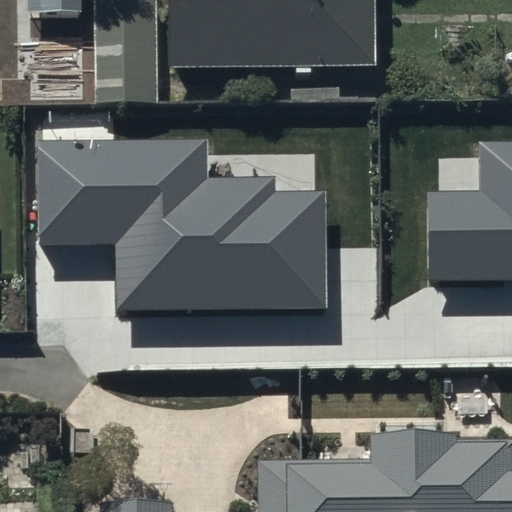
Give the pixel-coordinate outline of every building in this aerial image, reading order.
[(60,0),(0,0),(0,104),(54,104),(54,114),(158,111),(154,0),(123,0),(61,2),(60,0)] [(370,76),(369,0),(163,0),(164,78),(370,76)] [(208,139),(39,140),(40,245),(113,244),(114,311),(325,309),(324,191),(273,191),(273,176),(209,176),(208,139)] [(511,142),(481,143),(481,192),(429,193),(430,280),(511,279),(511,142)] [(511,511),(511,446),(444,446),(444,431),(374,431),(374,449),(365,449),(365,467),(254,467),(253,511),(167,511),(168,511),(97,510),(97,511),(511,511)]
